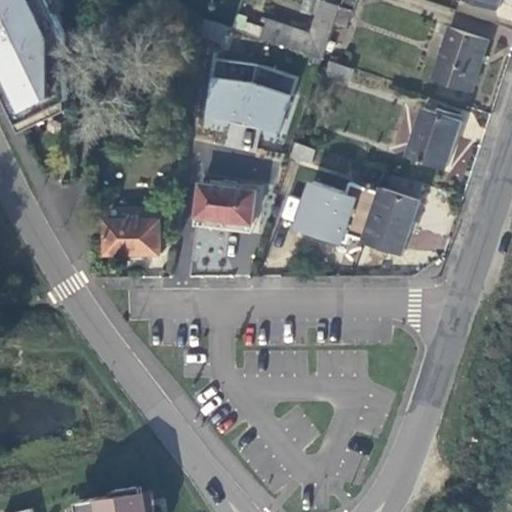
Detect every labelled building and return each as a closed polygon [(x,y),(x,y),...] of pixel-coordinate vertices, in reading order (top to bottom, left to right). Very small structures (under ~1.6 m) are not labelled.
[(0,0),(0,78),(22,123),(70,100),(69,72),(57,47),(68,42),(68,31),(53,0),(0,0)] [(337,21),(342,5),(327,0),(322,0),(312,32),(269,18),(263,37),(325,58),(337,21)] [(344,0),(342,5),(337,21),(349,26),(357,0),(344,0)] [(230,26),(205,18),(203,35),(225,42),(230,26)] [(473,89),(489,40),(450,26),(434,76),(473,89)] [(278,140),(296,76),(218,54),(199,118),(278,140)] [(337,62),(332,60),(327,74),(332,76),(337,62)] [(351,82),(356,68),(337,62),(332,76),(351,82)] [(71,107),(70,100),(22,123),(25,129),(71,107)] [(448,166),(463,120),(425,108),(410,154),(448,166)] [(318,148),(297,142),(293,155),(313,162),(318,148)] [(405,251),(422,199),(384,186),(382,191),(352,181),(349,192),(314,181),(299,226),(350,242),(352,234),(366,238),(405,251)] [(254,222),(258,189),(203,183),(199,215),(254,222)] [(108,219),(107,253),(163,253),(162,219),(108,219)] [(115,494),(81,499),(83,511),(155,511),(152,490),(138,492),(137,486),(115,490),(115,494)]
